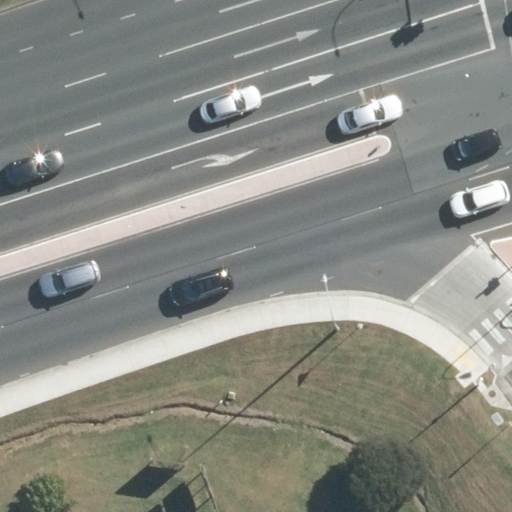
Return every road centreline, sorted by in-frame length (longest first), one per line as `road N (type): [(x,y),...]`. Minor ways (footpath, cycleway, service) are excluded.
road 1 (primary): [(0,102),(317,0)]
road 2 (primary): [(314,173),(0,269)]
road 3 (primary): [(511,323),(393,198),(314,173)]
road 4 (primary): [(511,103),(314,173)]
road 5 (primary): [(0,62),(123,0)]
